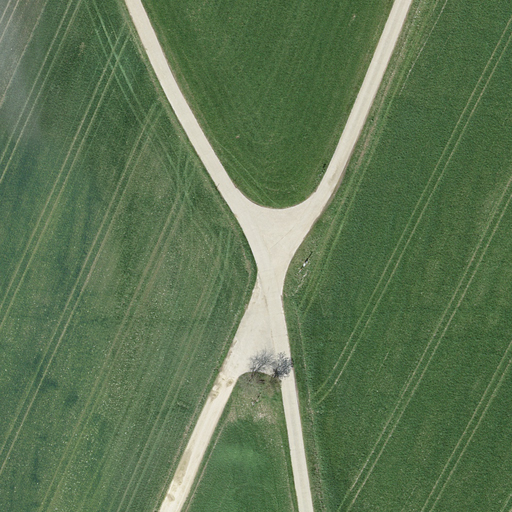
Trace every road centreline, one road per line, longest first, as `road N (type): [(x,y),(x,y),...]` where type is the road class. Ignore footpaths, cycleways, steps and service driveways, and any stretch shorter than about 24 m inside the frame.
road 1 (track): [(131,0),(271,271)]
road 2 (track): [(404,0),(340,167),(271,271)]
road 3 (track): [(271,271),(165,511)]
road 4 (track): [(271,271),(302,511)]
